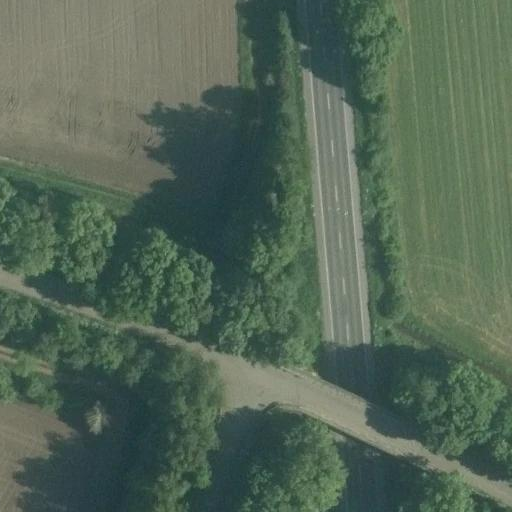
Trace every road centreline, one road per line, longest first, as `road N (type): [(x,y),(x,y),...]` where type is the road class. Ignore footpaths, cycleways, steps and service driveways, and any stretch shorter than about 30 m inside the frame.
road 1 (primary): [(362,511),(319,0)]
road 2 (unclassified): [(511,490),(252,366)]
road 3 (unclassified): [(252,366),(102,303),(0,274)]
road 4 (track): [(0,168),(151,208)]
road 5 (residential): [(252,366),(212,511)]
road 6 (track): [(0,356),(126,401)]
